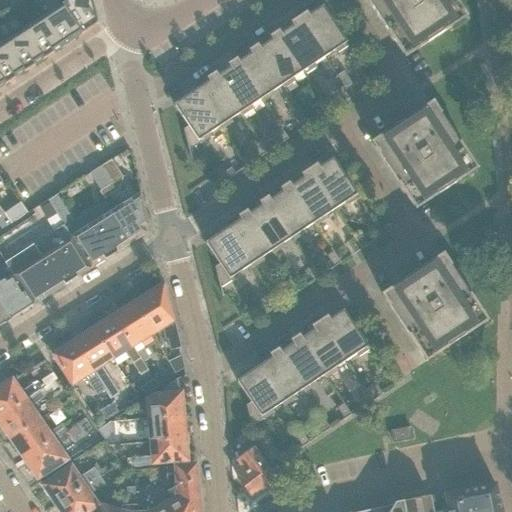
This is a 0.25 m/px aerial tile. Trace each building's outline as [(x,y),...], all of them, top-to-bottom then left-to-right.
[(0,0),(0,1),(8,11),(20,2),(18,0),(0,0)] [(69,0),(62,5),(81,35),(97,24),(91,0),(69,0)] [(366,0),(405,58),(466,18),(453,0),(366,0)] [(62,5),(43,17),(62,47),(81,35),(62,5)] [(298,18),(324,58),(335,51),(337,54),(348,46),(322,7),(305,18),(303,15),(298,18)] [(43,17),(23,30),(43,60),(62,47),(43,17)] [(314,65),(324,58),(298,18),(293,21),(295,24),(280,35),(279,35),(303,72),(305,75),(316,68),(314,65)] [(23,30),(4,42),(24,72),(43,60),(23,30)] [(279,35),(280,35),(278,32),(272,35),(274,38),(259,49),(258,49),(282,86),(284,89),(295,82),(293,79),(303,72),(279,35)] [(4,42),(0,45),(0,77),(5,85),(24,72),(4,42)] [(258,49),(259,49),(257,46),(251,49),(253,52),(238,63),(237,63),(261,100),(260,100),(262,103),(274,96),(272,92),(282,86),(258,49)] [(237,63),(238,63),(236,60),(230,63),(232,66),(217,77),(216,77),(240,113),(240,114),(242,117),(253,109),(251,106),(260,100),(261,100),(237,63)] [(216,77),(217,77),(215,74),(209,77),(211,80),(196,91),(195,91),(219,127),(219,128),(221,131),(232,123),(230,120),(240,114),(240,113),(216,77)] [(341,83),(351,98),(358,93),(357,92),(357,93),(350,82),(343,86),(341,83)] [(344,102),(351,98),(341,83),(343,86),(336,91),(344,101),(343,102),(344,102)] [(195,91),(196,91),(194,88),(188,91),(190,94),(173,105),(188,127),(183,130),(190,158),(191,158),(190,151),(211,138),(209,134),(219,128),(219,127),(195,91)] [(323,116),(330,112),(320,97),(322,100),(315,104),(323,115),(322,115),(323,116)] [(415,210),(476,170),(432,103),(371,144),(415,210)] [(302,130),(309,125),(299,111),(301,114),(294,118),(302,129),(301,129),(302,130)] [(281,144),(288,139),(278,125),(280,128),(273,132),(281,143),(280,143),(281,144)] [(260,158),(267,153),(257,139),(259,142),(252,146),(260,157),(259,157),(260,158)] [(239,172),(246,167),(236,153),(238,156),(231,160),(239,171),(238,171),(239,172)] [(308,170),(334,210),(345,203),(347,206),(358,198),(332,159),(315,170),(313,167),(308,170)] [(99,191),(98,192),(99,193),(104,200),(119,190),(122,178),(111,160),(100,166),(111,183),(99,191)] [(99,191),(111,183),(100,166),(88,175),(99,191)] [(214,189),(225,182),(217,170),(206,177),(214,189)] [(324,217),(334,210),(308,170),(304,174),(306,176),(290,187),(289,187),(313,224),(315,227),(326,220),(324,217)] [(0,228),(1,230),(10,225),(0,209),(0,183),(1,183),(0,180),(0,228)] [(289,187),(290,187),(288,184),(283,187),(285,190),(269,201),(268,201),(293,238),(292,238),(294,241),(305,234),(303,231),(313,224),(289,187)] [(111,212),(131,243),(147,233),(143,228),(148,226),(140,194),(111,212)] [(64,227),(91,269),(111,256),(84,215),(73,222),(56,196),(48,201),(65,227),(64,227)] [(268,201),(269,201),(267,198),(262,201),(264,204),(248,215),(247,215),(272,252),(271,252),(273,255),(284,248),(282,245),(292,238),(293,238),(268,201)] [(71,282),(91,269),(64,227),(49,202),(39,209),(53,232),(54,231),(62,244),(51,250),(71,282)] [(131,243),(111,212),(105,202),(84,215),(111,256),(131,243)] [(247,215),(248,215),(246,212),(241,215),(243,218),(227,229),(226,229),(251,265),(250,266),(252,269),(263,261),(261,258),(271,252),(272,252),(247,215)] [(226,229),(227,229),(225,226),(220,229),(222,232),(205,243),(219,265),(214,268),(222,296),(223,296),(221,289),(242,275),(240,272),(250,266),(251,265),(226,229)] [(352,235),(361,250),(368,245),(367,244),(360,234),(354,238),(352,235)] [(355,254),(361,250),(352,235),(351,235),(353,238),(347,242),(355,254)] [(71,282),(51,250),(40,257),(33,246),(27,250),(54,293),(71,282)] [(333,268),(340,263),(331,249),(330,249),(332,252),(326,256),(333,267),(333,268)] [(32,306),(54,293),(27,250),(5,264),(13,276),(32,306)] [(425,362),(486,322),(442,255),(381,296),(425,362)] [(312,282),(319,277),(310,263),(309,263),(311,266),(305,270),(312,281),(312,282)] [(0,304),(10,320),(32,306),(13,276),(0,283),(0,304)] [(291,296),(298,291),(289,277),(288,277),(290,280),(284,284),(291,295),(291,296)] [(132,305),(151,335),(163,328),(170,352),(178,348),(163,286),(162,285),(146,296),(145,294),(135,300),(136,302),(132,305)] [(271,310),(277,305),(268,291),(267,291),(269,294),(263,298),(270,309),(271,310)] [(0,326),(10,320),(0,304),(0,326)] [(140,343),(151,335),(132,305),(112,317),(141,364),(143,363),(152,357),(146,348),(144,350),(140,343)] [(319,322),(345,362),(355,355),(357,358),(369,350),(343,311),(326,322),(324,319),(319,322)] [(148,371),(143,363),(141,364),(112,317),(91,330),(111,361),(126,352),(141,376),(148,371)] [(334,369),(345,362),(319,322),(314,326),(316,328),(300,339),(324,376),(323,376),(325,379),(336,372),(334,369)] [(111,361),(91,330),(90,331),(89,329),(79,335),(80,337),(71,343),(101,390),(103,389),(108,398),(115,394),(109,385),(110,384),(100,368),(111,361)] [(300,339),(298,336),(293,339),(295,342),(279,353),(303,389),(302,390),(304,393),(315,386),(313,383),(323,376),(324,376),(300,339)] [(96,393),(101,390),(71,343),(64,348),(62,346),(52,352),(54,354),(51,356),(70,387),(85,377),(89,383),(96,393)] [(279,353),(277,350),(272,353),(274,356),(258,367),(282,403),(281,404),(283,407),(294,399),(292,396),(302,390),(303,389),(279,353)] [(174,374),(183,369),(181,357),(168,363),(174,374)] [(258,367),(256,364),(251,367),(253,370),(236,381),(250,403),(246,406),(253,434),(254,434),(253,427),(273,413),(272,410),(281,404),(282,403),(258,367)] [(45,387),(56,379),(52,373),(41,381),(45,387)] [(168,385),(170,383),(166,377),(159,376),(154,380),(158,386),(160,390),(168,385)] [(0,427),(8,440),(38,420),(29,406),(33,404),(34,405),(44,398),(43,397),(57,388),(53,382),(56,380),(56,379),(45,387),(39,391),(0,417),(0,425),(1,426),(0,427)] [(155,389),(158,386),(154,380),(153,379),(141,388),(146,395),(155,389)] [(148,419),(182,416),(181,405),(183,403),(183,401),(180,401),(178,379),(168,385),(162,389),(162,394),(153,395),(147,399),(148,419)] [(0,417),(39,391),(33,382),(18,391),(11,381),(0,388),(0,417)] [(362,387),(372,402),(378,397),(378,396),(378,397),(370,386),(364,390),(362,387)] [(365,406),(372,402),(362,387),(364,390),(357,394),(364,405),(364,406),(365,406)] [(344,420),(351,415),(341,401),(343,404),(336,408),(343,419),(344,420)] [(323,434),(330,429),(320,415),(322,418),(315,422),(322,433),(323,434)] [(151,442),(184,439),(184,436),(186,434),(185,424),(182,424),(182,416),(148,419),(129,421),(130,430),(149,428),(151,442)] [(23,459),(65,430),(62,425),(52,432),(52,433),(49,435),(38,420),(8,440),(17,453),(19,452),(23,459)] [(105,440),(115,433),(108,423),(98,430),(105,440)] [(393,443),(412,439),(410,428),(391,432),(393,443)] [(302,448),(309,443),(299,429),(301,432),(294,436),(301,447),(302,448)] [(65,430),(23,459),(28,466),(26,466),(36,480),(37,479),(65,459),(56,446),(60,443),(61,444),(71,438),(65,430)] [(245,432),(235,440),(239,446),(249,439),(245,432)] [(184,439),(151,442),(152,457),(132,459),(133,468),(186,463),(185,454),(188,454),(187,443),(184,442),(184,439)] [(259,491),(276,479),(253,447),(236,460),(240,466),(233,470),(239,477),(237,479),(250,496),(258,490),(259,491)] [(198,511),(195,466),(166,469),(167,480),(169,485),(164,488),(172,502),(153,511),(136,511),(136,508),(135,508),(133,489),(126,489),(121,508),(120,508),(119,511),(198,511)] [(56,506),(99,477),(93,468),(83,475),(79,478),(71,467),(42,486),(44,489),(44,492),(50,501),(51,500),(56,506)] [(99,477),(56,506),(59,511),(88,511),(97,505),(90,495),(94,492),(104,485),(99,477)] [(499,511),(495,485),(443,494),(446,511),(432,511),(429,497),(404,502),(406,511),(499,511)] [(406,511),(404,502),(394,504),(393,505),(363,511),(406,511)]
